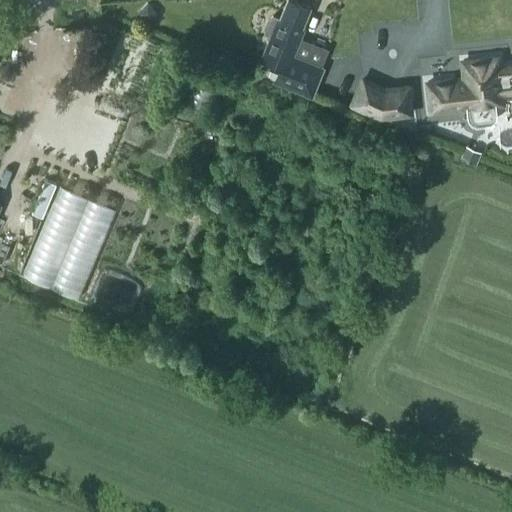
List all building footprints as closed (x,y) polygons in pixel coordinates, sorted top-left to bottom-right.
[(310,6),(294,0),(287,0),(280,18),(273,15),(268,19),(265,26),(266,32),(275,36),(266,58),(281,65),(275,79),(312,95),(324,67),(293,55),(304,28),(301,27),(310,6)] [(138,11),(152,24),(157,18),(157,10),(148,1),(138,11)] [(501,91),(511,90),(511,65),(498,67),(497,57),(462,60),(464,78),(427,81),(430,109),(467,105),(469,119),(471,121),(473,122),(475,123),(476,123),(491,121),(494,120),(495,118),(496,116),(496,115),(496,111),(496,103),(502,102),(501,91)] [(410,111),(407,85),(385,88),(363,78),(352,102),(380,114),(410,111)] [(465,145),(460,156),(477,163),(481,152),(465,145)] [(23,167),(44,178),(50,165),(29,154),(23,167)] [(60,182),(27,274),(86,296),(119,204),(60,182)]
